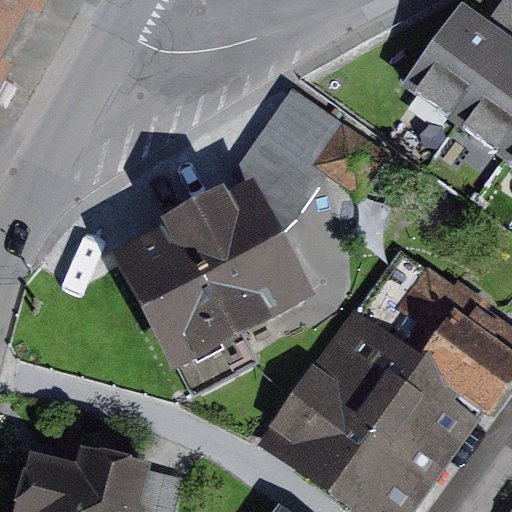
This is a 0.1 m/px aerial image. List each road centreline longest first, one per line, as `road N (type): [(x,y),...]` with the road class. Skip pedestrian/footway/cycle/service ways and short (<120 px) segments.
road 1 (residential): [(129,27),(25,226),(0,309)]
road 2 (residential): [(349,0),(258,44),(169,48),(129,27)]
